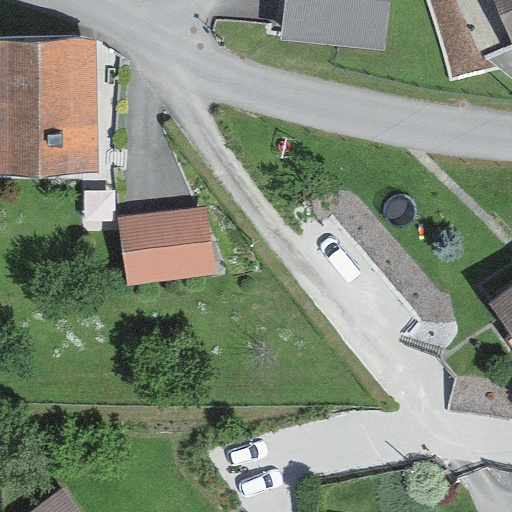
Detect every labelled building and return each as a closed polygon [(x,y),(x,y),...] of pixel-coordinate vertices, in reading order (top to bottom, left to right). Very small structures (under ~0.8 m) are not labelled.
[(389,0),(280,0),(277,39),(385,50),(389,0)] [(511,0),(502,0),(511,25),(511,0)] [(0,170),(95,171),(96,43),(0,43),(0,170)] [(209,278),(202,210),(118,219),(125,287),(209,278)] [(511,287),(493,301),(511,326),(511,287)] [(72,511),(56,492),(31,511),(72,511)]
